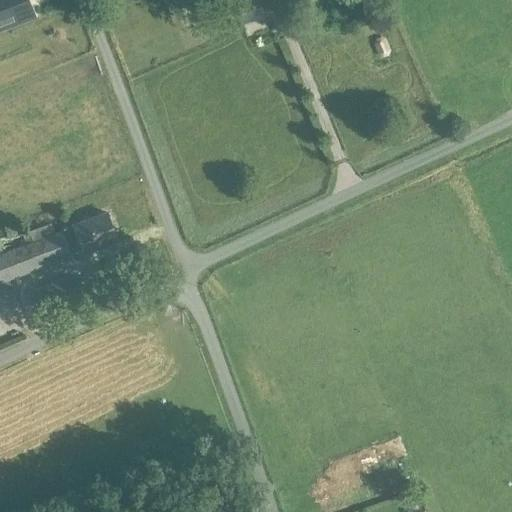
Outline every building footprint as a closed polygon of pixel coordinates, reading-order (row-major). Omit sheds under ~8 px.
[(26,0),(0,0),(0,27),(33,15),(26,0)] [(245,0),(226,6),(233,27),(263,17),(257,0),(245,0)] [(444,95),(436,97),(442,118),(450,116),(444,95)] [(75,226),(83,248),(84,250),(117,237),(108,212),(74,224),(75,226)] [(83,248),(75,226),(0,253),(0,278),(0,279),(83,248)] [(40,291),(48,310),(81,297),(74,278),(40,291)]
